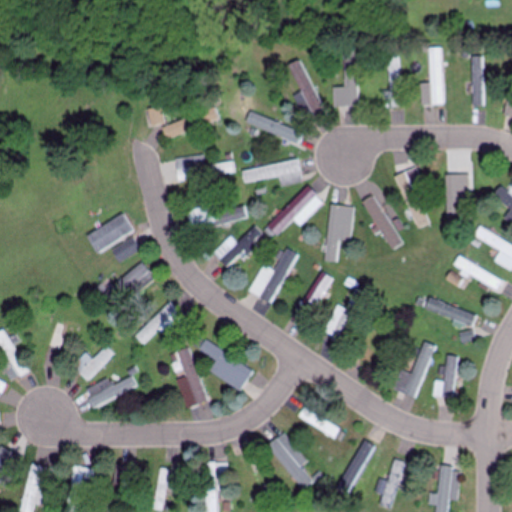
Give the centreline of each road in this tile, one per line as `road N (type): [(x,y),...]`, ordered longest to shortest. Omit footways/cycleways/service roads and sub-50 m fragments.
road 1 (residential): [(143,144),(166,245),(199,288),(392,418),(452,433),(511,432)]
road 2 (residential): [(297,358),(257,408),(216,428),(89,431),(44,415)]
road 3 (residential): [(491,511),(487,397),(511,322)]
road 4 (residential): [(511,141),(393,139),(364,142),(342,157)]
